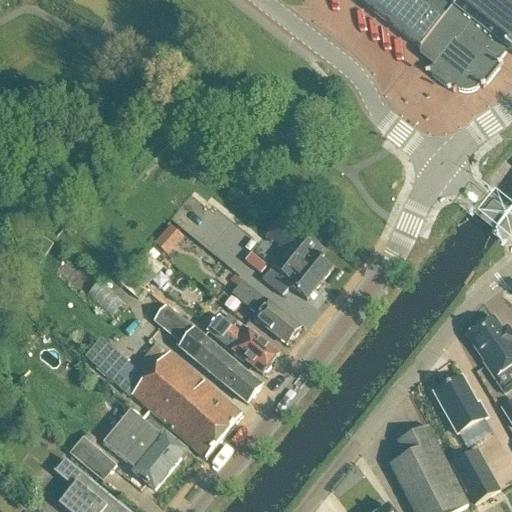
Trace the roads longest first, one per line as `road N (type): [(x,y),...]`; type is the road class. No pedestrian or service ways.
road 1 (tertiary): [(200,511),(393,265),(445,169)]
road 2 (residential): [(305,511),(475,303),(511,269)]
road 3 (tertiary): [(445,169),(379,119),(359,78),(255,0)]
